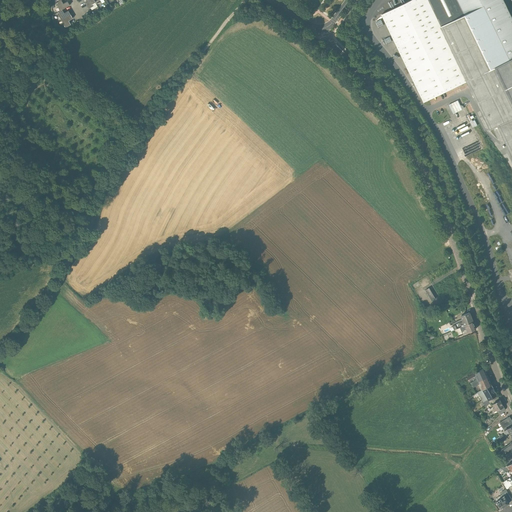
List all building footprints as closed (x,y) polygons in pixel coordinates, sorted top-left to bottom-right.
[(56,3),(60,11),(62,10),(69,5),(67,1),(64,3),(64,4),(63,4),(61,0),(59,2),(56,3)] [(87,0),(88,1),(85,3),(89,9),(93,6),(92,4),(95,2),(93,0),(87,0)] [(467,82),(427,0),(413,0),(382,15),(424,102),(467,82)] [(511,110),(492,69),(466,15),(458,0),(427,0),(467,82),(490,130),(493,128),(498,139),(503,137),(511,156),(511,110)] [(511,58),(511,18),(503,0),(458,0),(466,15),(484,6),(510,60),(511,58)] [(492,69),(510,60),(484,6),(466,15),(492,69)] [(62,10),(60,11),(56,13),(61,20),(70,15),(68,11),(65,13),(64,14),(62,10)] [(65,28),(66,27),(71,25),(68,21),(69,20),(72,19),(70,15),(61,20),(65,28)] [(492,69),(511,110),(511,58),(510,60),(492,69)] [(452,113),(464,108),(462,104),(460,105),(459,100),(449,103),(452,113)] [(429,288),(425,290),(432,301),(435,299),(429,288)] [(454,330),(460,327),(473,322),(469,313),(469,312),(460,316),(462,322),(460,323),(452,326),(454,330)] [(461,331),(466,329),(467,333),(476,329),(473,322),(460,327),(461,329),(456,331),(458,335),(462,333),(461,331)] [(484,368),(475,373),(467,378),(469,383),(477,378),(479,381),(487,376),(484,368)] [(491,384),(491,383),(487,376),(479,381),(473,385),(474,388),(480,384),(482,389),(491,384)] [(491,384),(482,389),(471,397),(473,400),(479,397),(484,406),(491,402),(498,398),(499,397),(491,384)] [(500,415),(501,414),(505,410),(505,409),(500,400),(498,398),(491,402),(495,408),(492,410),(494,413),(497,411),(500,415)] [(499,423),(503,429),(511,423),(511,420),(509,417),(499,423)] [(505,453),(511,447),(511,433),(510,435),(511,438),(511,443),(511,444),(497,453),(499,456),(505,452),(505,453)] [(508,488),(511,485),(511,481),(510,478),(502,483),(506,489),(508,488)] [(497,501),(496,501),(501,509),(509,503),(509,502),(511,500),(511,499),(507,492),(496,499),(497,501)]
